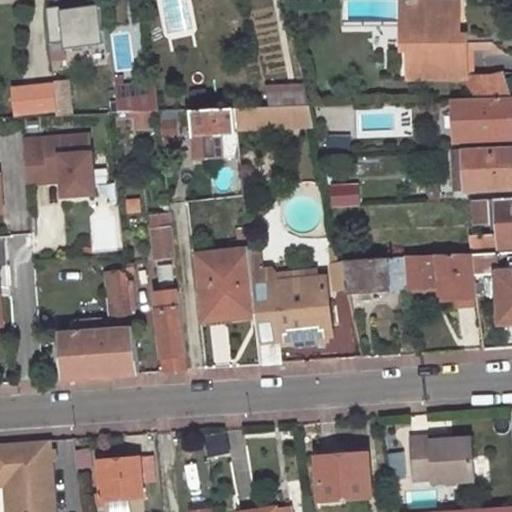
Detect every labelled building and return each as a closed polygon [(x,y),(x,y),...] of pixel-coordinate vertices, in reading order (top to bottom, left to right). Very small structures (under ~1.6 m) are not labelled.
[(43,15),(49,48),(64,46),(65,53),(102,47),(95,8),(84,9),(83,0),(68,0),(70,11),(59,13),(43,15)] [(329,4),(329,31),(390,30),(389,3),(329,4)] [(438,47),(437,3),(419,3),(389,3),(390,30),(390,48),(396,48),(396,56),(454,54),(454,47),(448,47),(438,47)] [(438,47),(448,47),(447,3),(437,3),(438,47)] [(397,83),(454,82),(454,54),(396,56),(397,83)] [(111,75),(99,77),(103,101),(104,120),(118,119),(114,93),(111,75)] [(159,117),(155,91),(114,93),(118,119),(159,117)] [(55,95),(12,97),(14,123),(58,122),(55,95)] [(104,120),(103,101),(76,102),(76,121),(104,120)] [(511,141),(510,102),(473,103),(449,104),(451,146),(511,143),(511,141)] [(177,137),(176,109),(161,110),(162,138),(177,137)] [(235,134),(308,131),(312,131),(311,129),(307,111),(233,114),(235,134)] [(222,163),(221,141),(235,139),(235,134),(233,114),(190,116),(192,142),(205,141),(207,164),(222,163)] [(91,140),(24,146),(27,187),(63,184),(63,188),(64,202),(97,199),(91,140)] [(192,142),(193,165),(207,164),(205,141),(192,142)] [(466,197),(511,195),(511,150),(464,152),(466,197)] [(27,187),(28,192),(63,188),(63,184),(27,187)] [(488,226),(498,224),(500,248),(511,247),(511,202),(486,204),(488,226)] [(170,221),(150,223),(152,236),(172,233),(170,221)] [(172,233),(152,236),(155,265),(175,263),(172,233)] [(478,239),(465,240),(467,258),(470,258),(480,257),(478,239)] [(263,275),(260,253),(247,254),(249,276),(263,275)] [(249,276),(247,254),(197,259),(203,319),(227,318),(227,323),(242,322),(254,320),(249,276)] [(404,274),(406,293),(439,291),(440,302),(474,300),(470,258),(467,258),(407,263),(408,274),(404,274)] [(125,263),(104,266),(111,323),(86,326),(87,336),(61,339),(67,384),(138,379),(125,263)] [(379,304),(379,296),(406,293),(404,274),(403,263),(377,265),(378,277),(344,279),(347,294),(347,297),(365,296),(366,305),(379,304)] [(335,265),(328,266),(335,297),(347,294),(344,279),(341,268),(336,269),(335,265)] [(329,340),(323,283),(316,284),(271,288),(270,279),(275,279),(270,274),(263,275),(249,276),(254,320),(259,371),(280,370),(277,345),(329,340)] [(315,276),(275,279),(270,279),(271,288),(316,284),(315,276)] [(511,277),(496,278),(497,317),(511,316),(511,277)] [(155,300),(164,377),(187,376),(179,298),(155,300)] [(511,316),(497,317),(498,328),(511,326),(511,316)] [(204,331),(242,328),(242,322),(227,323),(227,318),(203,319),(204,331)] [(468,483),(465,443),(425,446),(425,442),(405,443),(408,483),(428,482),(428,486),(468,483)] [(54,511),(50,445),(0,448),(0,490),(6,490),(7,511),(54,511)] [(362,456),(361,449),(312,453),(312,461),(362,456)] [(140,454),(140,483),(152,483),(152,454),(140,454)] [(362,456),(312,461),(316,504),(366,500),(362,456)] [(136,464),(136,458),(97,461),(98,467),(136,464)] [(136,464),(98,467),(101,504),(140,500),(136,464)]
